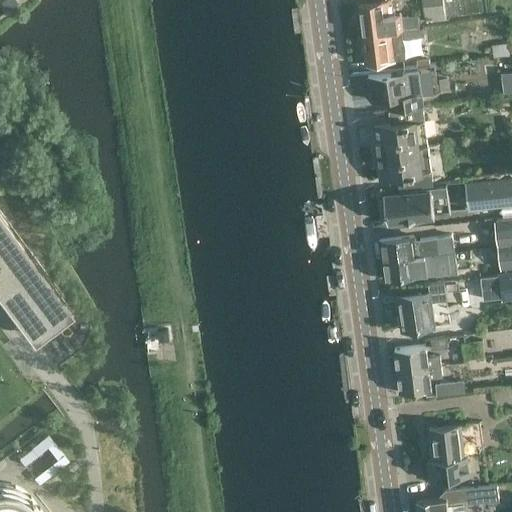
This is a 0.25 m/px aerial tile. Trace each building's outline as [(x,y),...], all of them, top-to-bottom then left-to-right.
[(7,8),(17,0),(0,0),(1,0),(7,8)] [(380,0),(358,3),(362,32),(394,28),(390,0),(380,0)] [(441,0),(421,0),(424,22),(444,19),(441,0)] [(394,28),(362,32),(366,61),(398,57),(397,51),(421,48),(418,29),(395,32),(394,28)] [(511,67),(502,69),(504,88),(511,87),(511,67)] [(389,108),(394,107),(422,104),(421,90),(409,91),(406,68),(367,74),(370,97),(387,95),(389,108)] [(422,104),(394,107),(396,120),(372,123),(376,148),(428,142),(422,104)] [(428,142),(376,148),(379,174),(403,171),(405,184),(433,181),(428,142)] [(468,208),(511,202),(511,174),(465,181),(468,208)] [(423,220),(419,196),(380,202),(383,226),(423,220)] [(0,291),(32,334),(71,305),(0,209),(0,291)] [(511,219),(492,222),(494,242),(511,240),(511,219)] [(476,242),(474,229),(466,230),(467,243),(476,242)] [(379,239),(382,258),(454,248),(453,240),(437,242),(436,235),(419,238),(420,245),(414,246),(413,234),(379,239)] [(511,242),(499,244),(501,267),(511,265),(511,242)] [(454,248),(382,258),(384,277),(417,272),(416,261),(422,260),(423,267),(454,263),(455,267),(467,265),(464,247),(454,248)] [(511,294),(511,274),(480,279),(483,298),(511,294)] [(402,328),(436,324),(450,322),(445,287),(397,294),(402,328)] [(393,347),(396,369),(441,363),(439,354),(426,355),(426,348),(446,346),(445,336),(424,338),(425,343),(393,347)] [(441,363),(396,369),(399,391),(430,387),(429,377),(442,375),(441,363)] [(436,391),(465,388),(464,375),(435,378),(436,391)] [(460,423),(429,427),(433,459),(427,460),(429,478),(469,473),(467,454),(464,455),(460,423)] [(416,500),(417,511),(448,511),(447,505),(499,497),(496,481),(444,489),(446,498),(436,497),(416,500)] [(0,511),(37,511),(26,497),(23,495),(19,492),(14,489),(10,488),(5,487),(0,487),(0,511)]
